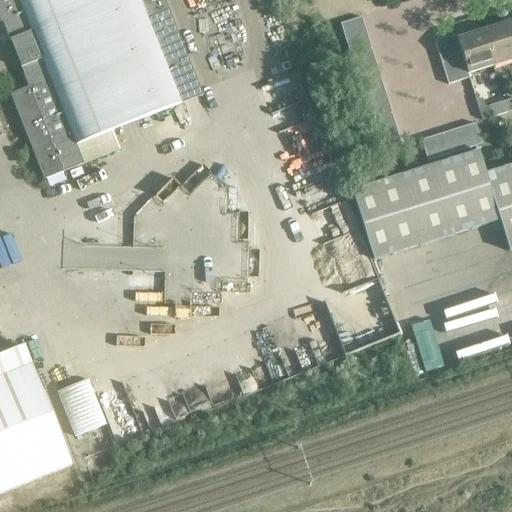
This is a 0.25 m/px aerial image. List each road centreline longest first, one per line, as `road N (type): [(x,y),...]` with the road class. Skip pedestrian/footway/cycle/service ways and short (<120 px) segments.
road 1 (unknown): [(13,215),(53,307),(107,348),(158,349),(227,328),(278,300),(296,253),(241,126)]
road 2 (unknown): [(241,126),(13,215)]
road 3 (residential): [(470,109),(442,117),(412,15),(465,0)]
road 4 (unknown): [(250,0),(241,126)]
